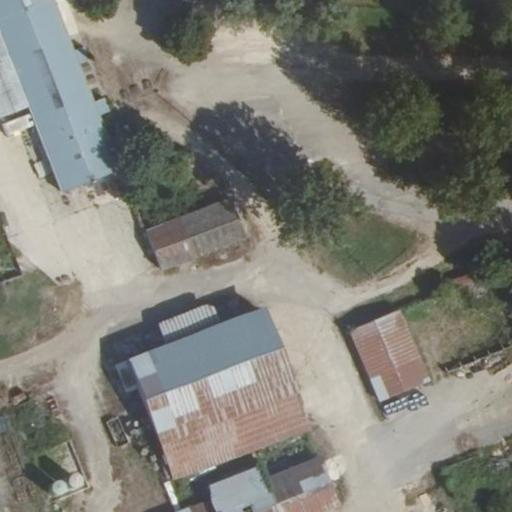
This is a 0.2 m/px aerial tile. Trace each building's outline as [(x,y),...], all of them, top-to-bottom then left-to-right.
[(65,58),(44,0),(0,0),(0,121),(17,116),(47,201),(109,179),(89,123),(97,120),(92,107),(84,110),(71,71),(79,68),(73,55),(65,58)] [(135,246),(147,283),(231,254),(217,216),(135,246)] [(174,481),(302,433),(259,317),(130,364),(174,481)] [(390,318),(344,338),(374,406),(420,387),(390,318)] [(53,498),(89,484),(71,439),(35,453),(53,498)] [(328,511),(334,510),(317,467),(262,488),(257,473),(204,493),(210,508),(199,511),(328,511)]
